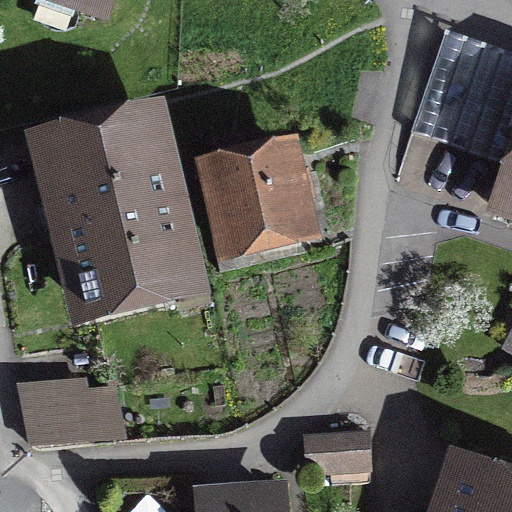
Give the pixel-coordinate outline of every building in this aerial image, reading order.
[(56,0),(106,16),(112,0),(56,0)] [(49,149),(89,312),(188,289),(149,124),(49,149)] [(208,171),(227,253),(307,234),(299,201),(311,199),(305,173),(293,176),(288,152),(208,171)] [(19,387),(31,446),(122,438),(113,389),(84,392),(82,381),(19,387)] [(306,441),(308,474),(369,470),(366,436),(306,441)] [(511,511),(511,488),(458,470),(443,511),(511,511)] [(203,503),(203,511),(279,511),(278,497),(203,503)]
